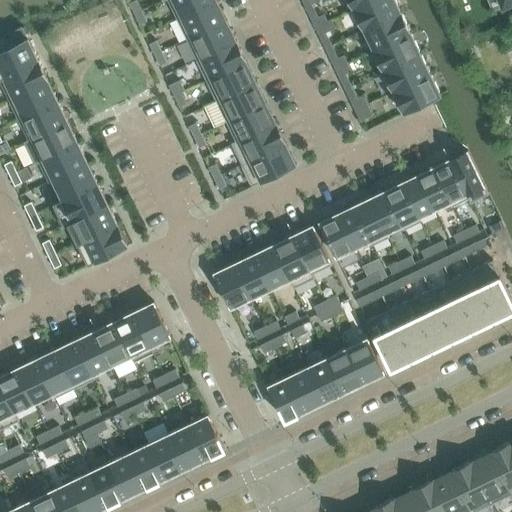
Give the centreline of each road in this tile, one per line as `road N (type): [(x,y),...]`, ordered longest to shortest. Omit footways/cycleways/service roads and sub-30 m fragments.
road 1 (tertiary): [(511,350),(271,467)]
road 2 (tertiary): [(290,501),(511,396)]
road 3 (residential): [(271,467),(167,251)]
road 4 (residential): [(339,169),(167,251)]
road 5 (residential): [(256,0),(339,169)]
road 6 (residential): [(167,251),(50,304)]
